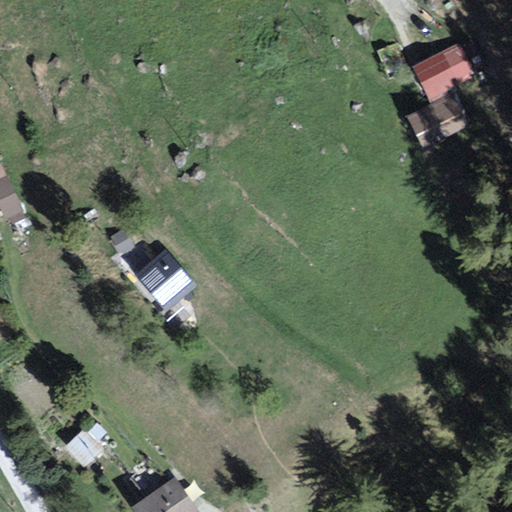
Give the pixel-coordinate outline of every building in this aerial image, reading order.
[(412,61),(428,95),(477,72),(461,38),(412,61)] [(452,88),(407,115),(425,146),(471,119),(452,88)] [(11,162),(0,164),(0,220),(25,214),(11,162)] [(122,234),(101,245),(112,263),(132,252),(122,234)] [(165,257),(127,282),(152,320),(190,295),(165,257)] [(84,432),(57,453),(75,477),(102,456),(84,432)] [(182,511),(170,486),(116,511),(182,511)]
